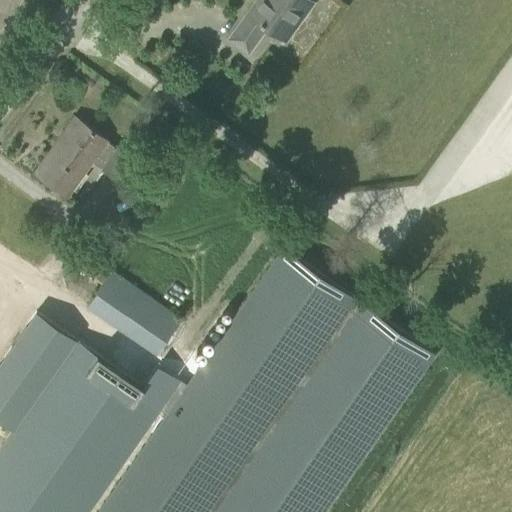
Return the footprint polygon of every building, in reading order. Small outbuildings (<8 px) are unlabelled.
[(281,36),(306,0),(263,0),(259,6),(255,3),(229,38),(248,51),(265,27),(281,36)] [(35,172),(51,184),(68,196),(94,162),(120,181),(135,160),(106,139),(75,116),(35,172)] [(323,511),(435,355),(282,247),(95,511),(323,511)] [(150,295),(123,277),(111,269),(105,278),(99,287),(86,305),(124,332),(150,295)] [(38,306),(20,334),(125,401),(143,373),(38,306)] [(39,415),(53,397),(5,359),(0,365),(0,416),(26,436),(41,417),(39,415)] [(59,445),(59,453),(84,454),(85,441),(69,440),(69,445),(59,445)]
